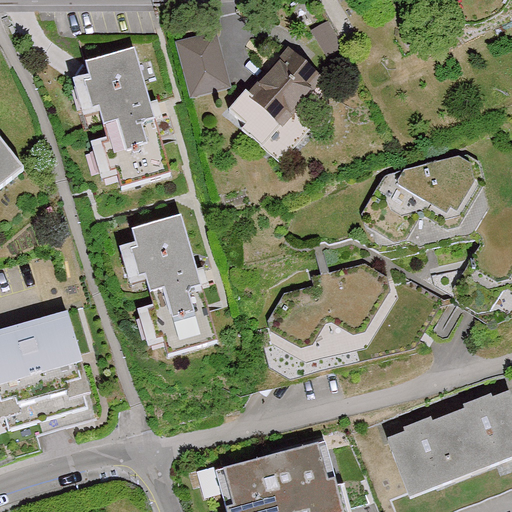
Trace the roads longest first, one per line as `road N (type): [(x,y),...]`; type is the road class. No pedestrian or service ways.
road 1 (residential): [(147,450),(511,362)]
road 2 (residential): [(147,450),(0,491)]
